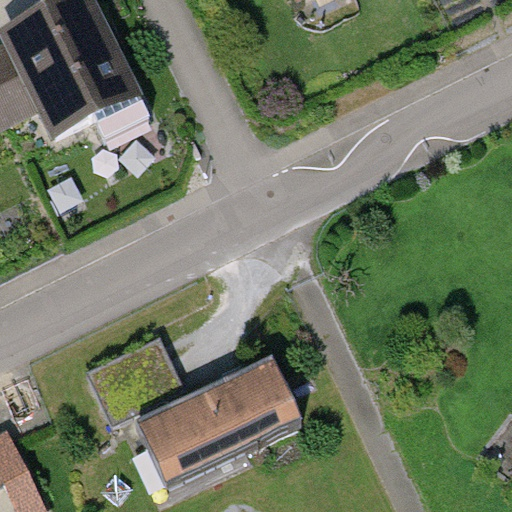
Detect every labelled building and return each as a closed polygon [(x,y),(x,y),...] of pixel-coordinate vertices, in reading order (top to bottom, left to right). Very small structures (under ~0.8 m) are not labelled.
[(304,0),(312,14),(340,0),(304,0)] [(0,41),(0,56),(2,61),(0,61),(0,131),(9,149),(37,135),(52,165),(140,122),(80,2),(0,41)] [(0,153),(9,149),(0,131),(0,153)] [(166,357),(96,391),(114,426),(183,391),(166,357)] [(273,372),(136,439),(168,505),(306,438),(273,372)] [(33,511),(0,447),(0,511),(33,511)]
